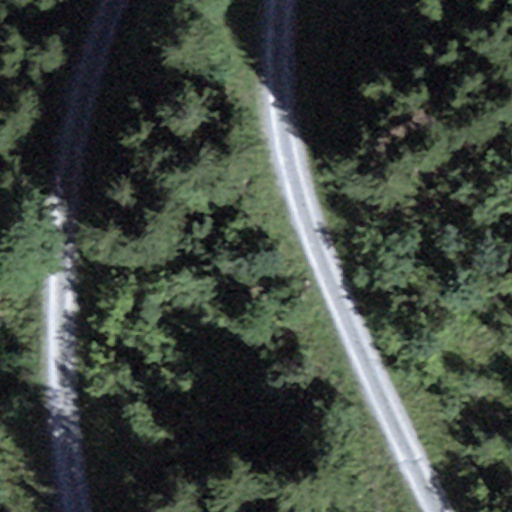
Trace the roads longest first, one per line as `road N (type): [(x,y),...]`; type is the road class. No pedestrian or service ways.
road 1 (track): [(314,0),(297,220),(433,511)]
road 2 (track): [(104,511),(79,415),(94,137),(140,0)]
